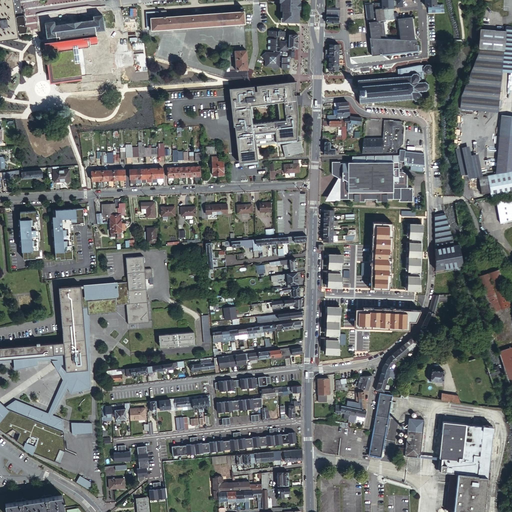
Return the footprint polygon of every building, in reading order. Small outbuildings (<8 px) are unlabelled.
[(9,33),(17,32),(15,16),(12,0),(0,0),(0,34),(5,34),(5,35),(9,35),(9,33)] [(12,0),(15,16),(21,15),(19,0),(12,0)] [(279,0),(280,9),(282,9),(281,20),(294,20),(294,18),(298,18),(298,12),(297,12),(298,1),(297,0),(279,0)] [(340,8),(340,0),(336,0),(336,8),(327,7),(327,12),(340,12),(340,8)] [(382,0),(383,7),(384,20),(399,18),(398,12),(394,13),(392,13),(392,7),(394,7),(403,6),(403,0),(382,0)] [(431,12),(444,12),(444,4),(436,4),(436,0),(424,0),(425,5),(428,5),(431,5),(431,12)] [(375,3),(367,4),(368,13),(370,14),(370,17),(377,16),(377,20),(378,20),(377,8),(376,8),(375,3)] [(177,15),(174,16),(167,16),(166,9),(158,10),(158,17),(150,17),(151,29),(162,28),(161,20),(158,20),(158,18),(180,16),(181,18),(180,18),(181,27),(214,25),(214,16),(213,16),(212,14),(235,12),(235,14),(232,15),(233,23),(244,23),(243,11),(224,12),(224,9),(220,9),(221,12),(217,12),(203,13),(203,11),(191,12),(192,14),(181,15),(180,12),(177,12),(177,15)] [(214,16),(214,25),(233,23),(232,15),(235,14),(235,12),(212,14),(213,16),(214,16)] [(340,12),(327,12),(327,21),(340,22),(340,12)] [(44,21),(46,36),(55,35),(96,30),(104,29),(103,13),(93,14),(94,18),(54,23),(54,20),(44,21)] [(24,32),(26,26),(25,25),(23,14),(21,15),(15,16),(17,32),(19,32),(19,33),(24,32)] [(161,20),(162,28),(181,27),(180,18),(181,18),(180,16),(158,18),(158,20),(161,20)] [(378,20),(377,20),(370,21),(372,37),(373,45),(371,45),(372,55),(381,54),(380,51),(382,51),(382,54),(418,49),(417,43),(415,43),(415,42),(417,41),(417,38),(414,38),(411,16),(399,18),(401,38),(386,38),(384,21),(381,22),(381,20),(378,20)] [(239,25),(241,48),(249,48),(248,24),(239,25)] [(511,27),(506,27),(502,71),(511,72),(511,27)] [(480,28),(480,30),(478,53),(477,54),(461,94),(461,95),(460,106),(461,106),(461,108),(498,111),(502,71),(506,31),(501,31),(497,30),(480,28)] [(100,59),(96,30),(55,35),(56,39),(54,39),(57,57),(49,58),(52,79),(82,75),(80,61),(100,59)] [(276,31),(269,31),(268,35),(274,36),(274,38),(268,38),(268,43),(268,44),(268,49),(274,49),(274,51),(265,51),(261,55),(265,60),(265,66),(271,66),(275,70),(279,66),(279,65),(281,65),(281,67),(289,68),(289,63),(284,62),(284,61),(289,61),(289,57),(291,57),(291,55),(292,55),(292,52),(291,52),(291,47),(297,48),(298,34),(288,34),(288,41),(287,41),(286,39),(285,40),(280,40),(280,36),(285,36),(285,31),(282,31),(281,30),(280,31),(279,31),(278,32),(277,32),(276,31)] [(236,69),(237,69),(247,68),(246,55),(235,56),(235,62),(235,64),(236,69)] [(386,100),(387,100),(389,100),(390,101),(391,101),(391,100),(395,99),(395,100),(397,100),(397,99),(400,99),(400,100),(402,100),(402,99),(405,98),(405,100),(407,100),(407,98),(410,98),(409,99),(411,100),(411,99),(414,100),(414,101),(415,102),(415,100),(418,100),(419,101),(420,101),(419,99),(420,97),(422,98),(422,97),(421,96),(421,94),(422,94),(421,92),(420,93),(418,91),(421,91),(421,92),(423,92),(423,91),(426,91),(426,92),(427,91),(427,90),(428,89),(429,89),(429,88),(428,85),(429,84),(429,83),(427,84),(426,82),(427,81),(426,81),(425,82),(422,82),(422,81),(421,81),(421,82),(418,82),(419,80),(420,81),(420,80),(419,79),(424,79),(424,69),(423,66),(423,63),(419,63),(397,67),(398,75),(397,75),(397,76),(395,76),(395,75),(393,75),(393,76),(389,76),(389,75),(388,75),(388,76),(384,77),(384,75),(383,75),(383,77),(380,77),(380,76),(379,76),(379,77),(376,77),(376,76),(374,76),(374,77),(371,78),(371,76),(370,76),(370,78),(366,78),(366,77),(365,77),(365,78),(361,78),(361,77),(359,77),(359,78),(358,79),(358,80),(357,80),(357,81),(358,81),(358,84),(357,84),(357,86),(358,86),(359,95),(358,95),(358,96),(359,96),(359,100),(358,100),(358,101),(359,101),(359,102),(361,102),(361,103),(362,103),(362,102),(366,101),(366,103),(368,102),(368,101),(372,101),(372,102),(373,102),(373,101),(376,101),(376,102),(377,102),(377,101),(380,100),(380,101),(382,101),(382,100),(384,100),(384,101),(386,101),(386,100)] [(423,66),(424,69),(426,72),(430,72),(432,69),(432,65),(430,63),(429,63),(426,63),(423,66)] [(234,125),(236,145),(238,162),(257,160),(255,143),(297,138),(297,136),(301,135),(301,107),(301,102),(297,103),(295,94),(296,80),(250,85),(228,87),(233,125),(234,125)] [(349,113),(349,108),(339,109),(338,109),(336,109),(335,109),(333,109),(334,115),(327,115),(327,119),(330,119),(337,119),(350,118),(349,113)] [(431,131),(440,131),(440,112),(430,112),(430,123),(431,123),(431,131)] [(511,115),(501,115),(496,173),(511,170),(511,115)] [(347,122),(347,126),(347,129),(352,130),(353,123),(361,125),(363,118),(351,116),(350,119),(346,119),(346,122),(347,122)] [(342,137),(342,139),(346,139),(346,126),(347,126),(347,122),(346,122),(346,119),(337,119),(330,119),(330,125),(340,125),(340,126),(342,126),(342,137)] [(382,153),(396,153),(397,150),(401,146),(402,139),(402,135),(403,125),(402,124),(402,122),(384,120),(383,138),(382,148),(382,153)] [(361,154),(382,153),(382,148),(383,138),(364,139),(363,143),(362,148),(361,154)] [(325,142),(324,154),(335,154),(339,154),(339,152),(338,152),(338,151),(337,151),(337,149),(336,149),(336,148),(334,148),(334,144),(330,144),(330,142),(325,142)] [(431,144),(431,160),(442,160),(441,144),(431,144)] [(424,164),(425,164),(424,152),(405,151),(404,151),(405,152),(400,153),(399,161),(405,161),(405,165),(418,166),(418,170),(423,171),(424,164)] [(399,163),(399,161),(399,156),(379,156),(352,157),(352,162),(348,162),(348,164),(340,164),(340,162),(332,162),(332,175),(338,178),(339,179),(339,182),(336,182),(336,190),(339,190),(339,192),(336,192),(332,199),(340,199),(354,199),(354,202),(365,202),(365,199),(376,199),(376,201),(387,201),(387,199),(399,199),(399,201),(413,201),(413,193),(413,190),(413,188),(409,188),(407,188),(407,185),(407,174),(403,171),(399,171),(399,168),(399,163)] [(284,164),(285,171),(289,171),(289,174),(294,174),(294,171),(298,170),(298,163),(293,163),(284,164)] [(21,169),(21,168),(20,169),(20,170),(21,170),(22,172),(22,177),(41,175),(41,169),(39,169),(37,169),(37,168),(21,169)] [(19,169),(14,169),(2,171),(2,179),(7,179),(7,180),(16,179),(15,173),(19,173),(19,169)] [(54,170),(54,181),(69,180),(68,169),(54,170)] [(511,171),(479,176),(482,193),(490,192),(491,197),(511,193),(511,171)] [(340,200),(340,199),(332,199),(336,192),(339,192),(339,190),(336,190),(336,182),(325,200),(340,200)] [(511,197),(496,200),(499,223),(511,220),(511,197)] [(118,198),(113,199),(114,203),(115,222),(120,222),(119,213),(124,213),(123,203),(118,203),(118,198)] [(152,202),(150,202),(141,202),(141,213),(146,212),(146,217),(154,216),(153,202),(152,202)] [(259,203),(259,211),(270,210),(270,202),(259,203)] [(115,222),(114,203),(102,204),(102,215),(105,215),(106,215),(106,218),(107,220),(109,220),(110,223),(115,222)] [(207,213),(216,213),(215,204),(205,205),(205,211),(207,211),(207,213)] [(215,204),(216,213),(224,212),(224,210),(226,210),(226,204),(215,204)] [(250,204),(247,204),(237,204),(237,212),(251,211),(251,204),(250,204)] [(162,206),(162,205),(160,205),(161,216),(174,215),(174,206),(163,206),(162,206)] [(194,206),(180,207),(180,215),(184,215),(185,218),(191,218),(191,214),(195,214),(194,206)] [(60,258),(72,257),(70,223),(80,223),(80,221),(84,221),(83,207),(54,209),(55,215),(52,215),(53,223),(54,223),(54,229),(53,229),(55,256),(59,256),(60,258)] [(22,250),(22,258),(35,257),(35,255),(39,254),(38,239),(37,239),(36,228),(37,228),(36,218),(35,218),(35,210),(19,211),(19,219),(21,250),(22,250)] [(446,212),(435,214),(435,236),(436,269),(460,265),(462,265),(459,241),(454,242),(448,220),(446,212)] [(120,223),(120,222),(115,222),(115,232),(116,232),(117,238),(120,238),(120,235),(121,235),(120,230),(123,230),(123,228),(124,228),(123,223),(120,223)] [(370,289),(390,289),(393,229),(392,229),(392,223),(373,222),(371,263),(371,277),(370,289)] [(409,238),(421,238),(422,224),(410,223),(410,227),(407,227),(407,234),(410,234),(409,238)] [(147,227),(147,242),(155,242),(154,227),(147,227)] [(253,248),(253,250),(262,249),(262,244),(261,238),(252,239),(253,248)] [(248,248),(253,248),(252,239),(247,239),(235,240),(234,240),(225,241),(225,247),(229,246),(229,249),(232,249),(231,246),(238,246),(239,244),(248,244),(248,248)] [(408,271),(420,272),(421,242),(409,242),(409,246),(406,246),(406,253),(409,253),(408,260),(406,260),(405,267),(408,267),(408,271)] [(329,268),(341,269),(341,254),(330,253),(329,257),(327,257),(326,264),(329,264),(329,268)] [(125,257),(127,281),(80,285),(81,292),(82,302),(82,307),(87,306),(88,313),(116,311),(116,304),(126,303),(127,323),(149,322),(145,278),(152,277),(151,268),(145,268),(144,255),(125,257)] [(296,269),(295,258),(289,259),(280,260),(280,264),(289,263),(290,270),(296,269)] [(371,277),(371,263),(362,263),(361,276),(371,277)] [(498,282),(504,308),(511,304),(511,302),(501,268),(479,275),(480,278),(496,274),(498,282)] [(290,286),(298,285),(297,271),(274,274),(275,278),(286,277),(287,284),(290,283),(290,286)] [(328,287),(340,287),(340,273),(329,272),(329,276),(326,276),(326,283),(328,283),(328,287)] [(480,278),(483,287),(498,282),(496,274),(480,278)] [(407,290),(419,291),(420,276),(408,275),(408,279),(405,279),(405,286),(407,286),(407,290)] [(490,312),(504,308),(498,282),(483,287),(490,312)] [(82,307),(82,302),(73,303),(73,305),(70,306),(69,291),(71,290),(71,292),(81,292),(80,285),(59,286),(63,341),(52,342),(39,343),(39,341),(36,341),(36,343),(39,343),(40,354),(63,353),(65,369),(77,368),(77,364),(74,364),(73,352),(76,351),(76,353),(85,353),(82,307)] [(299,296),(298,285),(290,286),(284,287),(285,288),(286,288),(286,292),(290,292),(291,296),(293,296),(293,297),(299,296)] [(73,303),(82,302),(81,292),(71,292),(71,290),(69,291),(70,306),(73,305),(73,303)] [(429,311),(421,327),(422,328),(427,331),(430,324),(432,325),(433,322),(431,321),(435,313),(438,301),(447,300),(447,294),(433,295),(429,311)] [(300,307),(300,298),(270,301),(271,307),(271,308),(279,307),(279,306),(284,305),(294,304),(294,307),(300,307)] [(89,369),(88,313),(87,306),(82,307),(85,353),(86,368),(77,368),(77,370),(66,374),(58,364),(60,362),(57,358),(51,359),(55,365),(64,381),(49,413),(17,399),(5,408),(0,403),(0,417),(8,408),(14,410),(17,403),(51,417),(52,414),(53,415),(68,388),(71,393),(90,388),(90,369),(89,369)] [(235,306),(224,307),(225,320),(237,319),(235,306)] [(327,335),(338,335),(339,306),(328,306),(328,310),(325,310),(325,317),(327,317),(327,324),(324,324),(324,331),(327,331),(327,335)] [(364,328),(409,330),(411,328),(415,321),(421,310),(364,308),(364,309),(356,309),(355,325),(364,325),(364,328)] [(287,316),(303,314),(303,310),(265,315),(263,315),(263,320),(283,317),(284,318),(288,318),(287,316)] [(202,315),(204,342),(211,342),(209,314),(202,315)] [(301,327),(300,320),(275,323),(275,329),(276,331),(281,330),(280,329),(285,328),(288,328),(293,327),(293,328),(301,327)] [(275,329),(275,323),(262,325),(263,331),(268,330),(269,332),(272,332),(272,330),(275,329)] [(263,331),(262,325),(254,326),(256,337),(261,337),(260,331),(263,331)] [(247,339),(256,337),(254,326),(245,327),(247,339)] [(239,340),(247,339),(245,327),(237,329),(238,334),(239,338),(239,340)] [(229,330),(230,335),(230,341),(235,340),(234,339),(234,335),(238,334),(237,329),(229,330)] [(229,330),(220,331),(222,342),(230,341),(230,335),(229,330)] [(160,345),(195,343),(194,331),(159,334),(160,345)] [(222,342),(220,331),(213,332),(212,332),(213,343),(222,342)] [(417,343),(412,337),(404,344),(409,349),(417,343)] [(326,354),(338,354),(338,339),(326,339),(326,343),(324,343),(323,350),(326,350),(326,354)] [(470,354),(482,349),(479,340),(467,341),(462,342),(463,354),(470,354)] [(39,343),(36,343),(7,345),(8,356),(40,354),(39,343)] [(404,344),(396,350),(402,355),(404,353),(405,355),(407,353),(406,351),(409,349),(404,344)] [(511,345),(499,350),(508,382),(510,387),(511,386),(511,389),(511,345)] [(268,350),(269,357),(272,357),(272,359),(291,356),(290,354),(289,347),(279,348),(279,349),(268,350)] [(249,359),(269,357),(268,350),(248,353),(249,359)] [(396,350),(388,357),(394,362),(400,357),(402,359),(403,358),(401,356),(402,355),(396,350)] [(86,368),(85,353),(76,353),(76,351),(73,352),(74,364),(77,364),(77,368),(86,368)] [(245,352),(218,356),(218,357),(219,364),(219,366),(225,365),(229,365),(229,366),(237,364),(241,363),(246,362),(245,354),(245,352)] [(77,370),(77,368),(65,369),(63,353),(40,354),(8,356),(0,357),(0,361),(3,361),(14,361),(15,369),(37,363),(37,359),(51,359),(57,358),(60,362),(58,364),(66,374),(77,370)] [(211,362),(210,357),(201,359),(201,362),(201,363),(195,364),(192,364),(192,370),(215,367),(214,362),(211,362)] [(388,357),(383,367),(390,370),(393,363),(394,362),(388,357)] [(489,368),(492,377),(500,374),(498,366),(489,368)] [(383,367),(380,377),(387,378),(390,370),(383,367)] [(431,370),(430,379),(443,381),(444,372),(445,371),(443,369),(442,370),(434,369),(433,368),(431,369),(431,370)] [(214,382),(215,388),(218,388),(219,390),(234,388),(233,386),(240,386),(240,388),(255,386),(255,384),(258,384),(259,385),(266,384),(266,383),(270,382),(269,376),(266,376),(265,375),(257,376),(258,377),(254,377),(239,378),(239,379),(233,380),(233,379),(218,381),(214,382)] [(376,390),(377,390),(383,391),(387,378),(380,377),(376,390)] [(318,379),(319,403),(328,402),(328,395),(330,395),(330,379),(318,379)] [(301,391),(301,384),(286,386),(282,387),(283,395),(287,394),(287,392),(301,391)] [(282,387),(281,386),(268,388),(269,396),(274,395),(274,394),(278,394),(278,395),(283,395),(282,387)] [(269,396),(268,388),(261,389),(261,397),(269,396)] [(350,407),(366,410),(364,391),(358,392),(358,393),(357,393),(357,399),(359,398),(360,403),(348,400),(347,406),(350,407)] [(382,456),(383,450),(385,439),(385,438),(386,433),(388,434),(391,417),(390,417),(389,417),(389,413),(392,394),(380,393),(369,454),(382,456)] [(441,399),(460,401),(458,395),(442,393),(441,399)] [(216,402),(217,411),(261,406),(261,397),(216,402)] [(169,399),(155,400),(156,405),(160,405),(160,410),(170,409),(169,399)] [(155,400),(148,401),(149,405),(150,404),(150,410),(156,409),(156,405),(155,400)] [(296,400),(291,400),(291,403),(287,404),(289,418),(295,417),(293,405),(296,405),(296,400)] [(33,452),(55,461),(60,448),(65,451),(62,418),(53,415),(52,414),(51,417),(17,403),(14,410),(8,408),(0,417),(0,428),(6,433),(13,428),(20,432),(16,440),(33,452)] [(119,406),(120,419),(125,418),(125,417),(129,417),(128,409),(128,404),(124,404),(124,406),(122,406),(122,405),(119,406)] [(100,406),(100,407),(101,407),(102,416),(107,416),(108,419),(111,419),(111,415),(111,406),(104,406),(100,406)] [(357,415),(365,416),(366,410),(350,407),(349,413),(349,415),(348,420),(351,421),(352,418),(355,418),(355,414),(357,415)] [(129,417),(129,420),(145,418),(144,408),(128,409),(129,417)] [(420,457),(421,455),(425,419),(409,418),(406,448),(399,448),(398,455),(405,455),(420,457)] [(482,511),(492,426),(490,426),(443,421),(439,456),(441,457),(441,459),(440,470),(450,471),(457,472),(453,510),(452,511),(482,511)] [(92,431),(91,422),(71,422),(72,433),(92,431)] [(171,445),(172,455),(296,441),(295,432),(277,434),(276,427),(269,428),(270,434),(240,438),(240,431),(232,432),(233,438),(197,442),(196,436),(189,437),(190,443),(171,445)] [(113,451),(114,461),(130,459),(129,450),(125,450),(124,444),(117,445),(118,451),(113,451)] [(145,445),(136,446),(139,467),(136,467),(137,478),(139,481),(144,478),(144,475),(146,475),(145,466),(148,466),(145,445)] [(289,449),(280,450),(281,459),(281,461),(290,460),(289,449)] [(267,451),(267,460),(276,459),(275,451),(267,451)] [(227,464),(230,464),(230,454),(211,456),(212,463),(226,461),(227,464)] [(446,509),(453,510),(457,472),(450,471),(446,509)] [(277,472),(278,485),(288,484),(287,472),(277,472)] [(76,481),(90,489),(93,483),(80,475),(76,481)] [(114,478),(112,478),(109,478),(109,488),(124,487),(123,477),(114,478)] [(213,498),(217,498),(217,492),(226,491),(233,490),(233,482),(223,483),(222,477),(212,478),(213,498)] [(148,489),(149,499),(166,496),(166,487),(161,488),(160,481),(152,482),(153,488),(148,489)] [(243,481),(233,482),(233,490),(234,490),(243,490),(244,490),(243,481)] [(278,488),(278,492),(279,496),(289,495),(288,487),(278,488)] [(261,501),(261,488),(252,489),(252,495),(257,495),(257,501),(258,501),(261,501)] [(244,500),(245,509),(249,509),(248,498),(248,496),(252,495),(252,489),(249,489),(244,490),(243,490),(244,498),(244,500)] [(227,497),(227,501),(227,504),(230,503),(230,501),(231,501),(235,501),(234,490),(233,490),(226,491),(227,497)] [(235,501),(235,502),(237,502),(237,500),(239,500),(239,496),(243,496),(243,498),(244,498),(243,490),(234,490),(235,501)] [(217,498),(217,502),(221,502),(221,498),(227,497),(226,491),(217,492),(217,498)] [(63,499),(62,494),(46,497),(43,498),(26,500),(22,501),(6,504),(7,511),(37,511),(64,508),(63,500),(64,500),(64,499),(63,499)] [(140,499),(137,499),(137,511),(146,511),(148,511),(147,496),(140,497),(140,499)]
